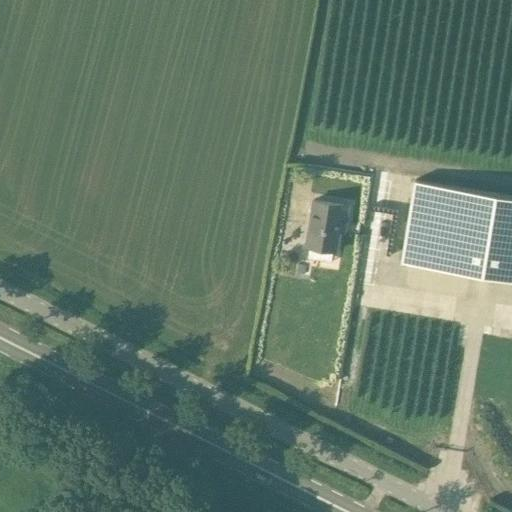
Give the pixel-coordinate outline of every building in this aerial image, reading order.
[(511,195),(414,180),(401,261),(511,279),(511,195)] [(344,205),(313,200),(306,246),(336,251),(344,205)] [(377,276),(379,236),(363,235),(361,276),(377,276)] [(356,308),(382,309),(382,288),(356,287),(356,308)] [(388,308),(413,313),(417,295),(392,290),(388,308)]
